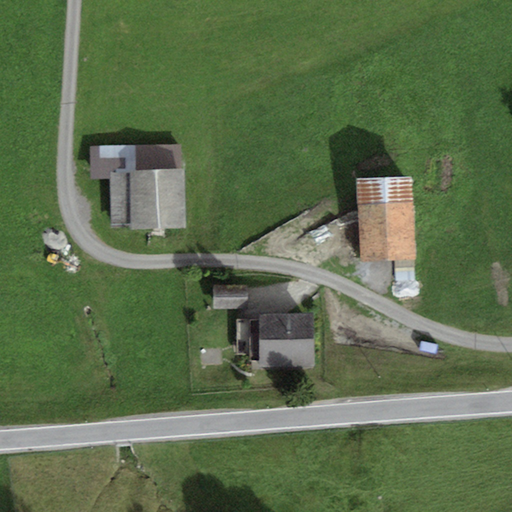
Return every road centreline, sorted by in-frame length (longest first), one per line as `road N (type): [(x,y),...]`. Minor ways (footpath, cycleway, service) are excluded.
road 1 (track): [(511,347),(421,327),(299,273),(136,265),(108,255),(80,229),(70,192),(79,0)]
road 2 (tertiary): [(0,440),(511,402)]
